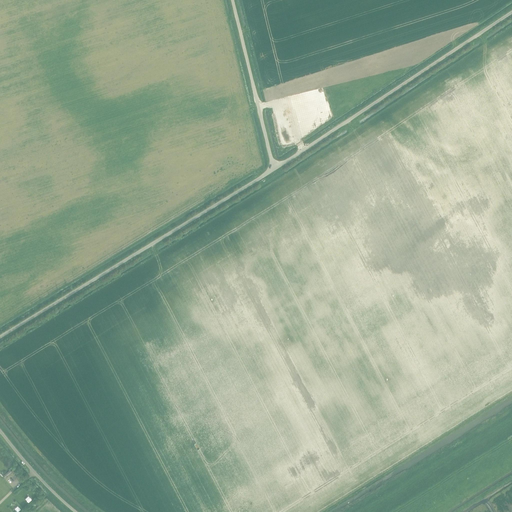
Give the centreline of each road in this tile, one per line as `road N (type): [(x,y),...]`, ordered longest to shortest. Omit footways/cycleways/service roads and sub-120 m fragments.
road 1 (unclassified): [(0,337),(273,169)]
road 2 (unclassified): [(273,169),(511,12)]
road 3 (unclassified): [(273,169),(232,0)]
